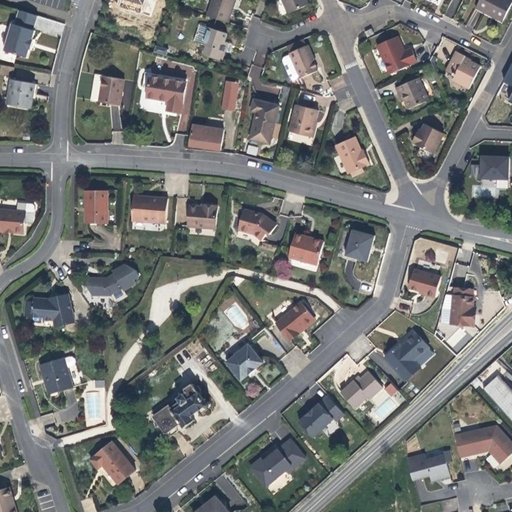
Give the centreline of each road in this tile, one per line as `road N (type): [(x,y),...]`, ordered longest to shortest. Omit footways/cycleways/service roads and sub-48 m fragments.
road 1 (residential): [(407,214),(383,305),(135,511)]
road 2 (residential): [(407,214),(237,168),(60,157)]
road 3 (tertiary): [(308,511),(511,322)]
road 4 (residential): [(407,214),(407,189),(324,0)]
road 5 (residential): [(0,338),(53,511)]
road 6 (residential): [(87,1),(62,91),(60,157)]
road 7 (residential): [(60,157),(57,233),(0,282)]
